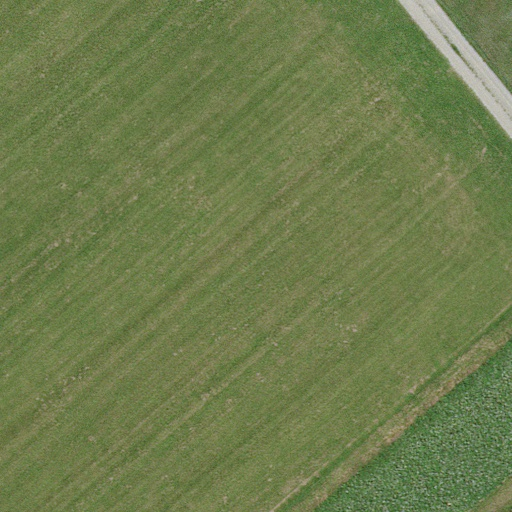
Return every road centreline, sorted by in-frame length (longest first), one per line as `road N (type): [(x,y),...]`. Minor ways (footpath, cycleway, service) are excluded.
road 1 (track): [(293,511),(511,318)]
road 2 (track): [(511,109),(422,0)]
